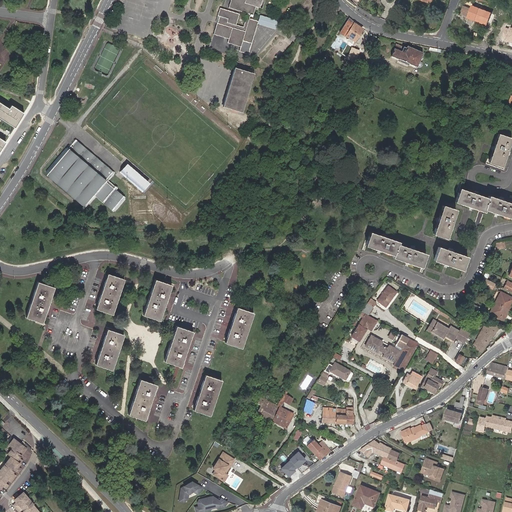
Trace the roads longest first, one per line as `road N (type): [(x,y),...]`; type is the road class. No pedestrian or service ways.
road 1 (residential): [(511,341),(448,393),(371,433),(291,490),(276,511)]
road 2 (residential): [(0,267),(110,255),(199,273),(230,261)]
road 3 (residential): [(380,265),(453,289),(469,279),(485,236),(511,226)]
road 4 (tertiary): [(53,111),(108,3)]
